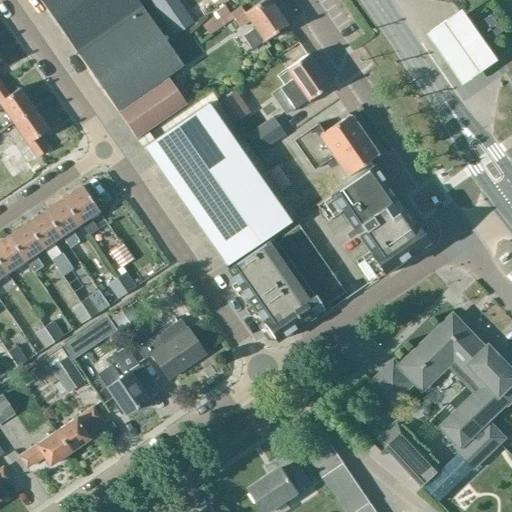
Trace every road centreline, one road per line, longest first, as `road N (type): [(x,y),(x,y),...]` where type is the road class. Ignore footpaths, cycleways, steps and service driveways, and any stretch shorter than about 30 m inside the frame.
road 1 (residential): [(302,0),(463,240)]
road 2 (residential): [(262,370),(112,150)]
road 3 (residential): [(55,511),(262,370)]
road 4 (residential): [(262,370),(463,240)]
road 5 (residential): [(112,150),(4,0)]
road 6 (tertiary): [(457,123),(372,0)]
road 7 (residential): [(112,150),(0,225)]
